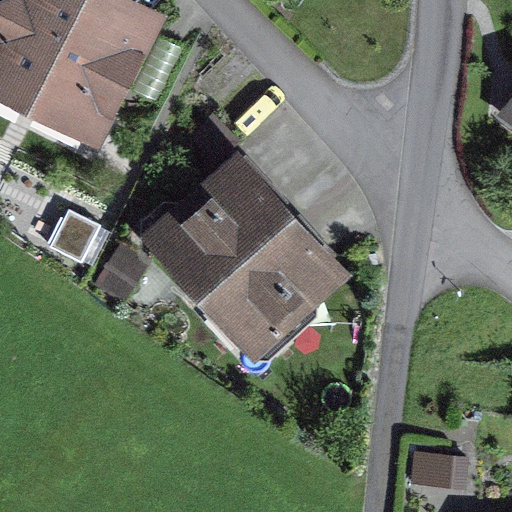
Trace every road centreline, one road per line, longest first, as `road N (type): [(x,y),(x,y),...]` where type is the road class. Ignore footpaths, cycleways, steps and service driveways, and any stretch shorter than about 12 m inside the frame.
road 1 (unclassified): [(381,511),(411,236)]
road 2 (unclassified): [(411,236),(438,0)]
